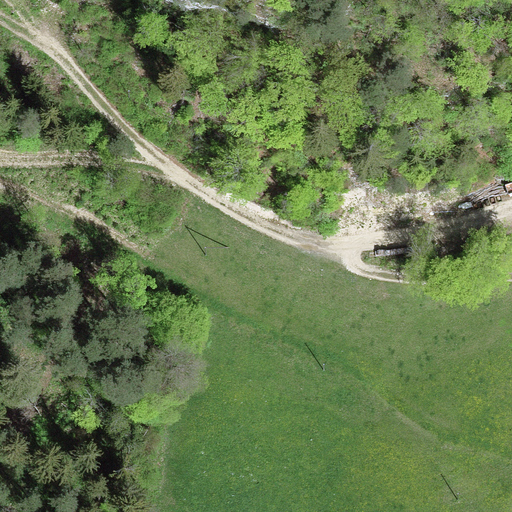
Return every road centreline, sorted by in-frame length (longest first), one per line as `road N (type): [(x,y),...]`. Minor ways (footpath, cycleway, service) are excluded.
road 1 (track): [(511,211),(409,236),(314,243),(275,230),(159,159),(78,77),(0,16)]
road 2 (track): [(4,173),(198,295),(511,453)]
road 3 (track): [(511,276),(374,271),(314,243)]
road 4 (track): [(0,171),(73,172),(159,159)]
